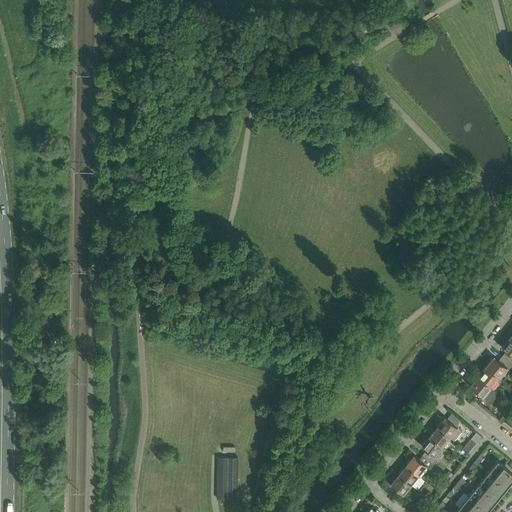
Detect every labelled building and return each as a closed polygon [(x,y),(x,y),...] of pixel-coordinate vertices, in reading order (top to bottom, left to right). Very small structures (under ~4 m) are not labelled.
[(506,351),(503,356),(511,363),(511,339),(511,338),(510,338),(508,342),(507,342),(502,348),(506,351)] [(486,367),(487,367),(499,377),(507,368),(509,369),(511,365),(511,363),(503,356),(499,360),(495,357),(494,357),(494,358),(492,361),(491,361),(486,367)] [(478,377),(479,377),(491,387),(499,377),(487,367),(484,371),(483,371),(478,377)] [(483,397),(491,387),(479,377),(476,380),(475,380),(470,386),(471,387),(483,396),(483,397)] [(499,411),(505,415),(511,405),(511,404),(508,401),(499,411)] [(438,426),(438,427),(450,437),(457,427),(446,418),(442,422),(441,422),(438,426)] [(431,436),(430,437),(442,447),(450,437),(438,427),(434,431),(430,435),(431,436)] [(427,450),(423,455),(434,463),(438,459),(434,456),(442,447),(430,437),(426,441),(426,440),(422,445),(423,445),(422,446),(427,450)] [(471,439),(463,448),(469,452),(476,443),(471,439)] [(407,464),(406,466),(418,476),(426,466),(430,469),(434,463),(423,455),(419,459),(414,456),(411,460),(410,460),(407,464)] [(478,465),(484,458),(480,455),(474,461),(478,465)] [(217,498),(237,499),(238,458),(218,457),(217,498)] [(511,468),(506,463),(504,465),(498,460),(455,511),(488,511),(489,511),(488,511),(491,506),(492,507),(498,500),(497,499),(501,495),(502,496),(508,488),(507,487),(510,483),(511,484),(511,483),(511,468)] [(473,471),(478,465),(474,461),(469,468),(473,471)] [(400,474),(398,475),(410,485),(418,476),(406,466),(403,469),(399,473),(400,474)] [(403,494),(410,485),(398,475),(395,479),(395,478),(391,483),(392,483),(391,484),(403,494)] [(459,488),(465,481),(461,478),(455,485),(459,488)] [(454,494),(459,488),(455,485),(450,491),(454,494)] [(427,492),(424,496),(429,501),(433,497),(427,492)] [(429,501),(424,496),(417,505),(422,510),(429,501)] [(440,511),(446,505),(442,501),(436,508),(440,511)]
